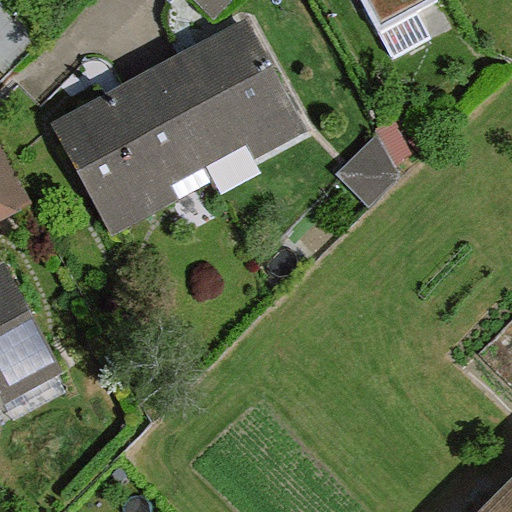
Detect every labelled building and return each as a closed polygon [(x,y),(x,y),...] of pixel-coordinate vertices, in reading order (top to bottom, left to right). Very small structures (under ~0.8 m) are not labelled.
[(193,0),(212,19),(231,0),(193,0)] [(360,0),(377,32),(438,0),(360,0)] [(256,32),(65,130),(117,231),(308,133),(256,32)] [(1,155),(0,155),(0,224),(30,209),(1,155)] [(16,277),(0,284),(0,405),(64,375),(16,277)]
